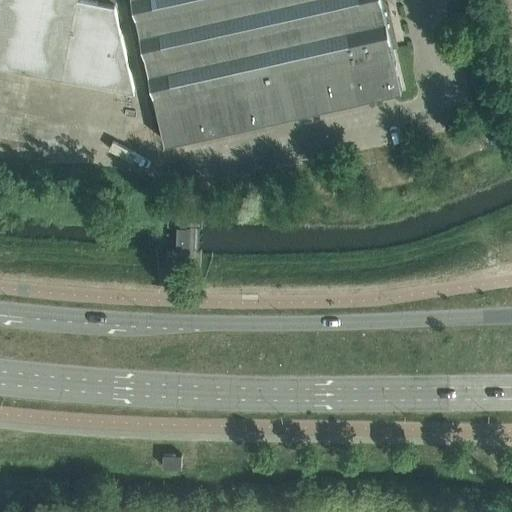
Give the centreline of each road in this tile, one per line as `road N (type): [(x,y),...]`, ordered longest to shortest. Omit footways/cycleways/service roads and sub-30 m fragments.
road 1 (tertiary): [(0,380),(164,397),(511,397)]
road 2 (tertiary): [(511,319),(185,325),(0,310)]
